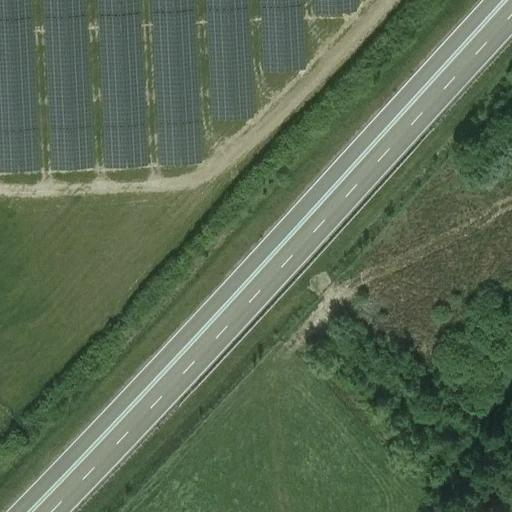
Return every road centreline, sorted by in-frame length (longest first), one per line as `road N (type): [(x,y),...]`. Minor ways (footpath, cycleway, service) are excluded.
road 1 (trunk): [(500,0),(22,511)]
road 2 (trunk): [(61,511),(511,27)]
